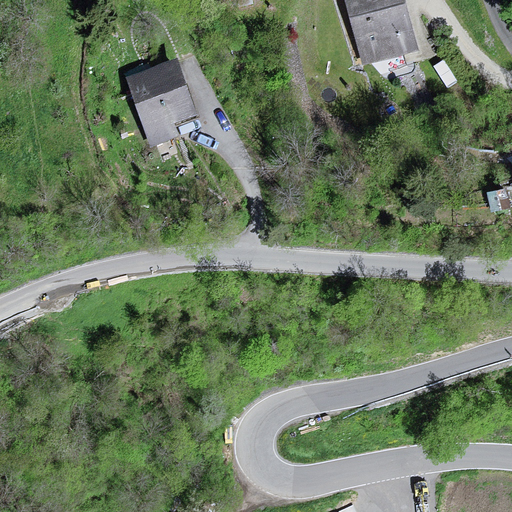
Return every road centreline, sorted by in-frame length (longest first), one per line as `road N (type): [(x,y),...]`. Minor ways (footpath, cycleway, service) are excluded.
road 1 (tertiary): [(511,347),(287,405),(263,419),(254,442),(267,471),(301,482),(430,458),(511,457)]
road 2 (tertiary): [(0,309),(96,274),(175,259),(511,271)]
